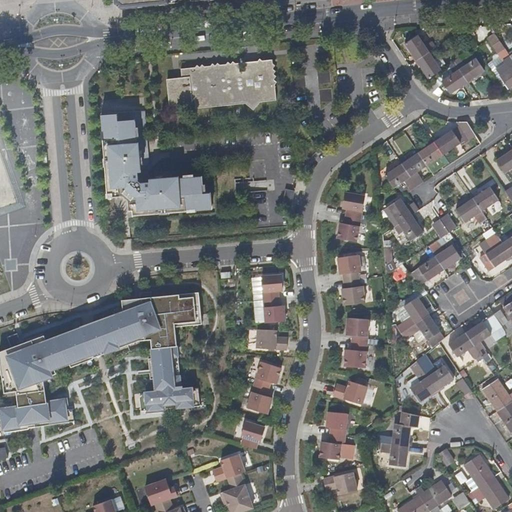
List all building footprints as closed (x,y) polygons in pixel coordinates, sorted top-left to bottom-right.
[(115,0),(117,6),(124,11),(126,10),(222,0),(115,0)] [(505,49),(497,37),(495,34),(489,39),(498,53),(505,49)] [(435,48),(431,42),(424,46),(418,36),(405,44),(416,60),(435,48)] [(439,69),(433,59),(439,54),(435,48),(416,60),(427,77),(439,69)] [(484,71),(476,58),(464,66),(459,57),(453,61),(466,82),(484,71)] [(508,88),(511,85),(511,59),(510,57),(504,61),(509,70),(500,76),(508,88)] [(192,68),(178,70),(179,78),(164,80),(167,107),(190,104),(189,101),(192,101),(193,109),(243,104),(251,111),(257,103),(274,101),(272,85),(274,83),(272,81),(271,80),(273,77),(271,75),(271,74),(273,72),(271,70),(270,69),(272,66),(270,64),(270,60),(259,61),(257,59),(255,62),(253,62),(253,67),(242,68),(242,72),(237,73),(236,64),(233,64),(230,62),(228,65),(225,63),(223,65),(217,66),(215,64),(213,66),(212,66),(210,64),(208,67),(202,67),(199,65),(198,68),(197,68),(194,66),(192,68)] [(466,82),(453,61),(448,67),(453,73),(441,81),(449,93),(466,82)] [(253,62),(236,64),(237,73),(242,72),(242,68),(253,67),(253,62)] [(500,83),(493,72),(491,73),(498,84),(500,83)] [(155,179),(147,180),(148,183),(139,183),(137,181),(136,173),(139,173),(147,163),(143,112),(100,116),(106,194),(111,193),(112,197),(122,196),(127,201),(128,211),(132,210),(132,215),(158,213),(158,212),(167,211),(167,212),(185,211),(185,210),(194,209),(194,210),(210,209),(208,193),(204,193),(201,194),(200,185),(200,177),(192,178),(182,178),(177,179),(177,177),(169,178),(155,179)] [(467,122),(453,128),(460,146),(475,139),(467,122)] [(458,143),(450,131),(434,142),(442,154),(458,143)] [(442,154),(434,142),(417,153),(426,166),(436,159),(442,154)] [(511,167),(511,150),(496,160),(503,173),(511,167)] [(416,172),(426,166),(417,153),(401,164),(415,185),(421,181),(416,172)] [(415,185),(401,164),(384,176),(392,188),(403,181),(407,188),(402,192),(402,193),(407,193),(409,191),(409,190),(415,185)] [(497,201),(488,188),(472,199),(483,216),(485,214),(483,210),(497,201)] [(291,194),(292,191),(283,189),(280,204),(289,206),(290,198),(291,194)] [(339,239),(358,242),(367,197),(347,193),(345,209),(349,210),(346,224),(342,223),(339,239)] [(411,216),(406,209),(400,199),(388,207),(391,212),(388,214),(395,226),(399,224),(411,216)] [(483,216),(472,199),(455,210),(464,223),(474,216),(480,224),(486,220),(483,216)] [(418,210),(414,204),(406,209),(411,216),(418,210)] [(422,232),(411,216),(399,224),(409,240),(422,232)] [(455,228),(446,216),(440,220),(448,233),(455,228)] [(448,233),(440,220),(433,224),(442,238),(448,233)] [(509,256),(511,253),(511,236),(501,243),(509,256)] [(509,256),(501,243),(498,238),(492,242),(495,247),(485,254),(493,267),(509,256)] [(460,259),(452,246),(434,257),(443,270),(460,259)] [(493,267),(485,254),(479,258),(488,270),(493,267)] [(360,256),(339,258),(342,275),(344,274),(346,289),(343,289),(345,306),(366,303),(364,287),(361,287),(359,273),(362,272),(360,256)] [(443,270),(434,257),(410,273),(421,285),(443,270)] [(283,275),(263,277),(267,323),(286,321),(285,306),(281,306),(279,291),(284,291),(283,275)] [(8,369),(11,392),(18,390),(19,394),(20,402),(20,407),(9,408),(9,406),(0,407),(0,415),(3,415),(4,420),(6,432),(30,429),(30,428),(76,421),(74,409),(70,409),(69,399),(69,397),(58,399),(58,401),(48,402),(45,382),(41,383),(40,376),(39,373),(47,370),(55,367),(56,370),(66,366),(84,359),(85,362),(95,358),(94,357),(93,355),(106,350),(107,353),(121,348),(120,345),(127,342),(128,345),(141,340),(140,335),(147,335),(156,334),(156,339),(157,348),(154,349),(155,358),(150,359),(152,379),(157,379),(158,392),(141,394),(143,411),(158,410),(163,409),(181,408),(186,407),(202,406),(200,388),(183,390),(180,362),(176,323),(203,321),(201,296),(197,293),(166,296),(167,299),(153,300),(153,297),(153,292),(142,293),(142,298),(135,299),(136,304),(124,305),(125,312),(97,322),(83,327),(83,328),(84,330),(76,333),(75,331),(48,341),(42,343),(40,338),(26,343),(21,344),(20,342),(22,341),(19,333),(9,337),(13,347),(1,352),(3,370),(8,369)] [(511,325),(511,294),(500,303),(503,307),(506,312),(502,315),(498,310),(493,314),(501,326),(504,331),(511,325)] [(429,315),(417,299),(405,307),(411,317),(399,326),(403,332),(429,315)] [(478,341),(501,326),(493,314),(465,332),(480,355),(481,357),(486,353),(478,341)] [(444,338),(429,315),(403,332),(407,338),(420,330),(432,348),(444,338)] [(345,367),(366,368),(370,320),(349,319),(348,336),(354,336),(353,351),(347,350),(345,367)] [(289,342),(277,341),(277,338),(278,331),(259,330),(258,348),(288,350),(289,342)] [(480,355),(465,332),(448,343),(457,356),(468,348),(475,358),(480,355)] [(46,335),(40,338),(42,343),(48,341),(46,335)] [(486,349),(496,343),(492,338),(483,344),(486,349)] [(437,390),(454,379),(445,365),(436,372),(432,366),(429,367),(424,360),(422,357),(417,361),(419,364),(420,365),(424,371),(437,390)] [(414,370),(420,365),(419,364),(417,361),(411,366),(414,370)] [(283,368),(262,362),(248,408),(268,414),(273,398),(267,396),(272,382),(278,384),(283,368)] [(41,383),(45,382),(45,378),(58,373),(56,370),(55,367),(47,370),(39,373),(40,376),(41,383)] [(420,402),(437,390),(424,371),(418,375),(422,381),(411,388),(420,402)] [(472,390),(463,377),(455,382),(464,396),(468,393),(472,390)] [(511,401),(511,399),(498,379),(483,389),(497,411),(511,401)] [(337,388),(334,396),(363,405),(369,387),(350,381),(348,388),(347,391),(337,388)] [(511,401),(497,411),(511,433),(511,432),(511,401)] [(409,446),(412,426),(416,426),(418,414),(401,410),(400,424),(395,423),(393,438),(379,436),(378,442),(380,442),(409,446)] [(332,428),(330,443),(322,442),(320,457),(340,460),(342,445),(345,445),(349,414),(329,412),(327,428),(332,428)] [(266,427),(247,422),(243,437),(245,437),(243,444),(257,448),(259,442),(261,442),(266,427)] [(406,466),(409,446),(380,442),(379,449),(381,449),(381,451),(391,453),(389,464),(406,466)] [(0,460),(10,457),(6,447),(0,448),(0,460)] [(215,474),(217,481),(228,477),(241,473),(246,471),(239,454),(222,460),(224,467),(225,470),(215,474)] [(494,477),(480,455),(464,465),(472,478),(468,480),(474,490),(494,477)] [(338,488),(340,495),(358,490),(354,472),(324,479),(326,487),(337,485),(338,488)] [(241,473),(228,477),(232,490),(245,485),(241,473)] [(509,499),(494,477),(474,490),(466,495),(470,500),(476,496),(479,501),(485,497),(493,509),(509,499)] [(167,479),(146,486),(152,504),(155,503),(169,498),(180,494),(177,487),(170,489),(169,487),(167,479)] [(451,496),(441,481),(419,495),(430,511),(439,511),(436,506),(451,496)] [(239,511),(253,507),(245,485),(232,490),(222,493),(224,501),(228,500),(230,505),(231,511),(239,511)] [(463,492),(455,498),(461,508),(470,502),(463,492)] [(430,511),(419,495),(397,510),(398,511),(430,511)] [(155,503),(158,511),(168,511),(173,510),(169,498),(155,503)] [(116,511),(112,499),(94,505),(97,511),(96,511),(116,511)]
